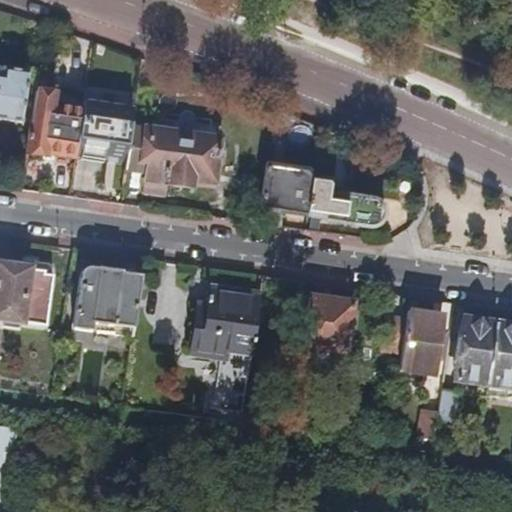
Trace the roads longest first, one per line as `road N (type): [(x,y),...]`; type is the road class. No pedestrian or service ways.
road 1 (residential): [(0,211),(511,284)]
road 2 (tertiary): [(511,160),(117,0)]
